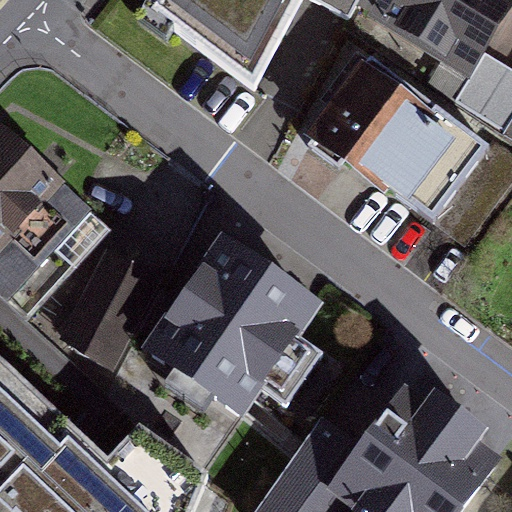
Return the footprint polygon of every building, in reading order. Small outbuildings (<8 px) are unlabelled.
[(298,0),(143,0),(135,14),(249,82),(298,0)] [(511,18),(511,0),(388,0),(371,26),(466,88),(511,18)] [(481,165),(359,77),(304,154),(426,242),(481,165)] [(2,140),(0,141),(0,262),(62,201),(2,140)] [(238,436),(317,327),(225,261),(146,370),(238,436)] [(117,378),(158,289),(99,262),(58,351),(117,378)] [(147,511),(0,381),(0,511),(147,511)] [(481,511),(511,471),(395,387),(333,473),(310,457),(270,511),(481,511)]
